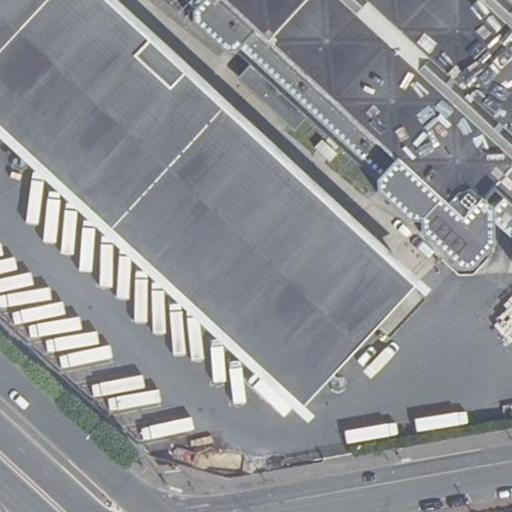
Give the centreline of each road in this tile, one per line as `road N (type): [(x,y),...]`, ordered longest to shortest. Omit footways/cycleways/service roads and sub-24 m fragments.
road 1 (tertiary): [(511,469),(269,511)]
road 2 (primary): [(140,511),(0,384)]
